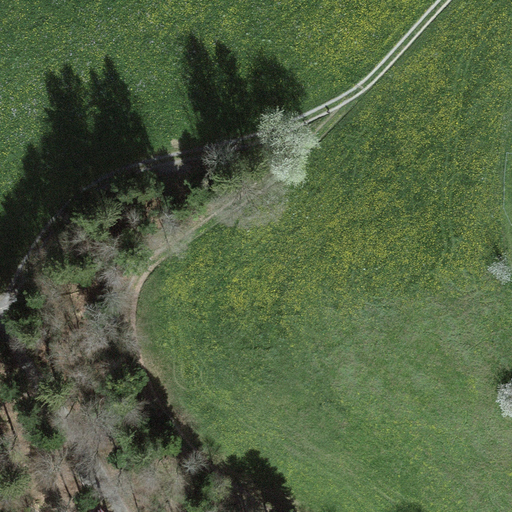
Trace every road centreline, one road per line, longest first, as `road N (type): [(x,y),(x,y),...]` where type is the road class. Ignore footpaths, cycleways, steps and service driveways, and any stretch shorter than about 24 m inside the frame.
road 1 (track): [(446,0),(355,92),(247,144),(104,176),(72,194),(50,222),(6,312),(30,378),(57,398),(85,459),(124,511)]
road 2 (track): [(355,92),(297,155),(152,263),(130,294),(137,366),(159,409),(190,451),(264,511)]
